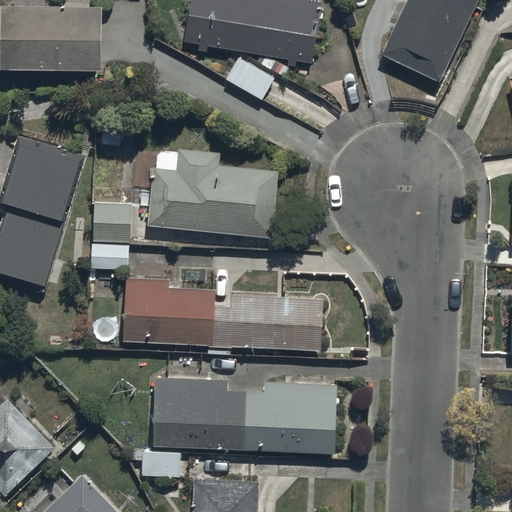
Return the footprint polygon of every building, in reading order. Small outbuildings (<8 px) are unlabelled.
[(190,0),(183,44),(312,65),(321,6),(283,0),(190,0)] [(408,0),(381,58),(439,85),(479,0),(408,0)] [(7,7),(5,69),(107,71),(108,9),(7,7)] [(225,79),(263,100),(275,78),(238,57),(225,79)] [(122,115),(102,114),(100,144),(120,145),(122,115)] [(0,208),(0,274),(50,288),(90,155),(23,134),(0,208)] [(154,168),(148,227),(275,238),(281,172),(224,167),(225,153),(182,149),(180,171),(154,168)] [(95,270),(132,272),(134,204),(98,202),(95,270)] [(130,278),(127,341),(326,351),(328,300),(173,292),(174,280),(130,278)] [(158,380),(154,446),(340,455),(343,389),(158,380)] [(0,506),(61,449),(13,399),(0,410),(0,506)] [(144,475),(183,476),(183,453),(145,451),(144,475)] [(122,511),(87,476),(49,511),(122,511)] [(261,511),(263,483),(197,479),(194,511),(261,511)]
